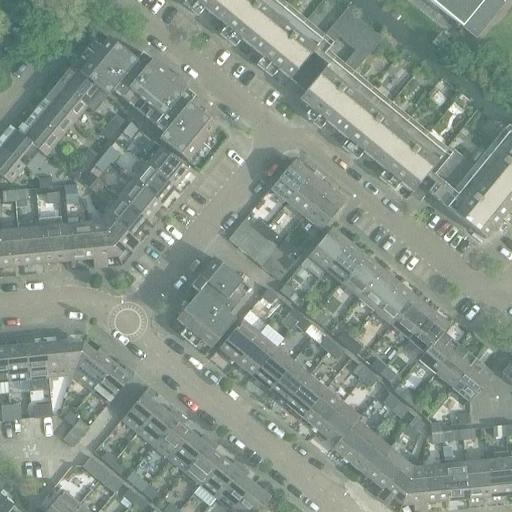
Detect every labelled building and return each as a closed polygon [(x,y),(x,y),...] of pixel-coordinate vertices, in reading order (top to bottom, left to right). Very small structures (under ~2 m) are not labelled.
[(185,0),(182,4),(198,16),(204,9),(226,27),(219,34),(235,47),(241,39),(263,57),(257,65),(272,77),(278,70),(290,80),(311,53),(322,41),(271,0),(185,0)] [(428,0),(462,28),(476,39),(507,0),(428,0)] [(347,11),(322,41),(330,48),(339,38),(355,18),(347,11)] [(358,20),(342,40),(352,48),(368,28),(358,20)] [(355,51),(346,61),(356,70),(381,39),(371,31),(355,51)] [(108,38),(79,73),(100,90),(100,91),(107,97),(112,91),(163,133),(158,139),(187,162),(216,127),(188,105),(195,97),(141,53),(135,61),(108,38)] [(317,58),(296,84),(305,92),(299,100),(311,109),(318,115),(312,123),(320,129),(326,122),(348,140),(342,148),(357,160),(363,152),(385,170),(379,178),(394,190),(400,183),(403,185),(412,193),(424,178),(444,154),(321,53),(317,58)] [(72,66),(58,83),(86,107),(100,91),(100,90),(79,73),(72,66)] [(58,83),(44,100),(72,124),(86,107),(58,83)] [(44,100),(30,117),(59,140),(72,124),(44,100)] [(116,115),(108,125),(116,131),(124,121),(116,115)] [(30,117),(17,133),(16,134),(38,151),(37,151),(45,157),(59,140),(30,117)] [(137,130),(130,124),(122,133),(130,139),(137,130)] [(109,141),(116,131),(108,125),(100,134),(109,141)] [(9,127),(0,138),(0,147),(24,168),(37,151),(38,151),(16,134),(17,133),(9,127)] [(444,154),(424,178),(428,181),(427,192),(427,193),(442,205),(446,208),(485,240),(494,229),(502,235),(511,222),(511,216),(507,213),(511,206),(511,135),(508,132),(477,170),(454,151),(451,153),(447,150),(444,154)] [(140,160),(145,165),(174,188),(188,171),(160,148),(154,143),(140,160)] [(0,176),(10,185),(24,168),(0,147),(0,176)] [(88,147),(80,158),(89,165),(97,155),(88,147)] [(110,148),(102,157),(110,164),(118,154),(110,148)] [(102,174),(110,164),(102,157),(94,167),(102,174)] [(81,174),(89,165),(80,158),(72,167),(81,174)] [(270,189),(287,204),(310,175),(293,161),(270,189)] [(145,165),(132,182),(160,205),(174,188),(145,165)] [(89,173),(81,183),(89,189),(97,180),(89,173)] [(327,189),(310,175),(287,204),(304,217),(327,189)] [(39,180),(39,190),(53,188),(53,179),(39,180)] [(97,180),(89,189),(97,196),(105,186),(97,180)] [(132,182),(118,198),(146,222),(160,205),(132,182)] [(75,186),(63,188),(65,206),(77,205),(75,186)] [(344,203),(327,189),(304,217),(321,232),(344,203)] [(26,191),(14,192),(15,204),(27,203),(26,191)] [(2,205),(15,204),(14,192),(1,194),(2,205)] [(47,206),(59,205),(57,194),(46,195),(47,206)] [(118,198),(104,215),(133,238),(146,222),(118,198)] [(104,215),(98,222),(117,257),(125,248),(132,254),(141,244),(133,238),(104,215)] [(38,221),(39,228),(42,265),(65,262),(61,226),(60,218),(38,221)] [(228,240),(237,248),(253,228),(252,227),(244,220),(228,240)] [(257,220),(252,227),(253,228),(261,235),(267,228),(257,220)] [(98,222),(89,223),(93,260),(92,260),(93,269),(106,268),(105,258),(117,257),(98,222)] [(71,262),(92,260),(93,260),(89,223),(67,225),(71,262)] [(21,267),(42,265),(39,228),(17,230),(21,267)] [(237,248),(246,256),(262,236),(261,235),(253,228),(237,248)] [(277,236),(267,228),(261,235),(262,236),(272,243),(277,236)] [(319,279),(325,271),(348,243),(331,229),(307,257),(300,267),(305,272),(308,269),(319,279)] [(0,268),(21,267),(17,230),(0,231),(0,268)] [(255,263),(272,243),(262,236),(246,256),(255,263)] [(284,240),(278,248),(286,255),(292,247),(284,240)] [(365,257),(348,243),(325,271),(341,285),(365,257)] [(260,267),(270,275),(286,255),(278,248),(276,247),(260,267)] [(295,263),(286,255),(270,275),(279,282),(295,263)] [(381,270),(365,257),(341,285),(358,299),(381,270)] [(228,316),(250,289),(213,259),(190,286),(198,293),(175,320),(210,349),(234,321),(228,316)] [(398,284),(381,270),(358,299),(375,313),(398,284)] [(285,284),(279,291),(288,299),(294,291),(285,284)] [(415,298),(398,284),(375,313),(391,326),(415,298)] [(277,298),(267,289),(261,297),(271,305),(277,298)] [(431,312),(415,298),(391,326),(408,340),(431,312)] [(283,319),(293,327),(300,318),(291,310),(283,319)] [(327,319),(319,312),(313,320),(321,326),(327,319)] [(408,340),(424,353),(424,354),(442,333),(448,326),(431,312),(408,340)] [(310,325),(300,318),(293,327),(302,335),(310,325)] [(218,349),(235,363),(258,335),(241,321),(218,349)] [(337,339),(346,347),(352,340),(342,332),(337,339)] [(418,361),(435,375),(458,347),(442,333),(424,354),(424,353),(418,361)] [(275,349),(258,335),(235,363),(251,377),(275,349)] [(56,343),(45,344),(48,378),(72,376),(82,344),(67,346),(66,336),(55,337),(56,343)] [(317,347),(326,354),(334,345),(324,337),(317,347)] [(33,339),(24,340),(28,380),(48,378),(45,344),(34,345),(33,339)] [(15,347),(4,348),(7,382),(28,380),(24,340),(15,341),(15,347)] [(361,348),(352,340),(346,347),(355,355),(361,348)] [(94,354),(82,344),(72,376),(91,392),(113,365),(105,358),(109,354),(100,347),(94,354)] [(343,353),(334,345),(326,354),(335,362),(343,353)] [(435,375),(452,389),(475,360),(458,347),(435,375)] [(292,362),(275,349),(251,377),(268,391),(292,362)] [(370,367),(379,375),(385,368),(376,360),(370,367)] [(492,374),(475,360),(452,389),(469,403),(492,374)] [(511,382),(511,360),(501,374),(511,382)] [(308,376),(292,362),(268,391),(285,405),(308,376)] [(122,372),(113,365),(91,392),(108,405),(133,374),(126,368),(122,372)] [(350,374),(359,382),(367,373),(358,365),(350,374)] [(395,376),(385,368),(379,375),(389,383),(395,376)] [(376,380),(367,373),(359,382),(369,390),(376,380)] [(325,390),(308,376),(285,405),(301,418),(325,390)] [(121,421),(137,434),(159,407),(150,400),(154,396),(146,389),(121,421)] [(342,404),(325,390),(301,418),(318,432),(342,404)] [(400,398),(410,406),(415,399),(406,391),(400,398)] [(381,405),(391,412),(398,403),(389,396),(381,405)] [(425,407),(415,399),(410,406),(419,414),(425,407)] [(407,411),(398,403),(391,412),(400,420),(407,411)] [(359,418),(342,404),(318,432),(334,446),(335,446),(355,421),(356,422),(359,418)] [(34,420),(43,419),(42,409),(51,408),(51,406),(33,407),(34,420)] [(51,406),(51,408),(42,409),(43,419),(52,418),(51,406)] [(167,414),(159,407),(137,434),(153,447),(178,416),(171,410),(167,414)] [(19,409),(10,410),(11,422),(20,421),(19,409)] [(2,422),(11,422),(10,410),(1,411),(2,422)] [(64,419),(74,427),(79,420),(69,412),(64,419)] [(470,425),(470,415),(457,416),(458,426),(470,425)] [(185,422),(178,416),(153,447),(168,460),(190,433),(182,426),(185,422)] [(414,418),(409,425),(418,433),(424,426),(414,418)] [(79,420),(74,427),(62,440),(72,448),(88,428),(79,420)] [(356,422),(355,421),(335,446),(334,446),(331,449),(348,463),(372,435),(356,422)] [(430,425),(431,434),(443,433),(443,424),(430,425)] [(409,425),(403,432),(412,440),(418,433),(409,425)] [(494,440),(506,439),(505,427),(493,428),(494,440)] [(474,430),(462,431),(463,443),(475,442),(474,430)] [(451,444),(463,443),(462,431),(450,432),(451,444)] [(199,440),(190,433),(168,460),(184,473),(210,442),(203,436),(199,440)] [(444,442),(443,433),(431,434),(432,444),(444,442)] [(389,449),(372,435),(348,463),(365,477),(389,449)] [(391,451),(389,449),(365,477),(381,491),(382,491),(405,462),(402,459),(410,449),(399,441),(391,451)] [(217,448),(210,442),(184,473),(200,486),(222,459),(213,452),(217,448)] [(443,461),(452,460),(451,448),(442,449),(443,461)] [(100,460),(109,468),(115,461),(105,453),(100,460)] [(102,484),(110,475),(90,458),(82,468),(102,484)] [(222,459),(200,486),(193,494),(209,507),(216,499),(241,468),(234,462),(230,466),(222,459)] [(490,498),(511,496),(508,460),(486,462),(490,498)] [(125,468),(115,461),(109,468),(119,476),(125,468)] [(392,511),(399,511),(401,506),(413,468),(405,462),(382,491),(381,491),(375,498),(392,511)] [(468,500),(490,498),(486,462),(465,464),(468,500)] [(447,502),(468,500),(465,464),(443,466),(447,502)] [(443,466),(422,468),(425,504),(426,504),(447,502),(443,466)] [(248,474),(241,468),(216,499),(231,511),(253,485),(245,478),(248,474)] [(422,468),(413,468),(401,506),(413,505),(413,511),(426,511),(426,504),(425,504),(422,468)] [(122,485),(110,475),(102,484),(114,494),(122,485)] [(131,486),(141,494),(147,487),(137,479),(131,486)] [(231,511),(258,511),(262,508),(273,494),(265,488),(262,492),(253,485),(231,511)] [(156,494),(147,487),(141,494),(150,502),(156,494)] [(123,498),(131,505),(137,498),(128,490),(122,497),(123,498)] [(72,511),(79,505),(62,491),(45,511),(72,511)] [(16,511),(0,498),(0,511),(16,511)] [(123,498),(120,503),(128,509),(131,505),(123,498)] [(141,511),(147,506),(137,498),(131,505),(139,511),(141,511)]
